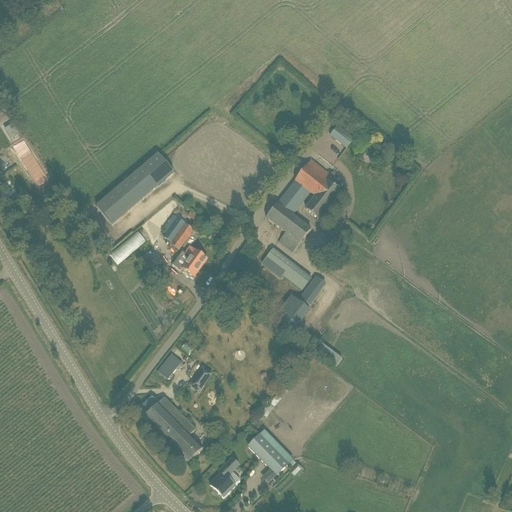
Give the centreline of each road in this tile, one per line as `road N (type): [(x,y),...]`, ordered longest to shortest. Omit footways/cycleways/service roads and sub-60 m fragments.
road 1 (residential): [(107,425),(233,254)]
road 2 (unclassified): [(107,425),(0,250)]
